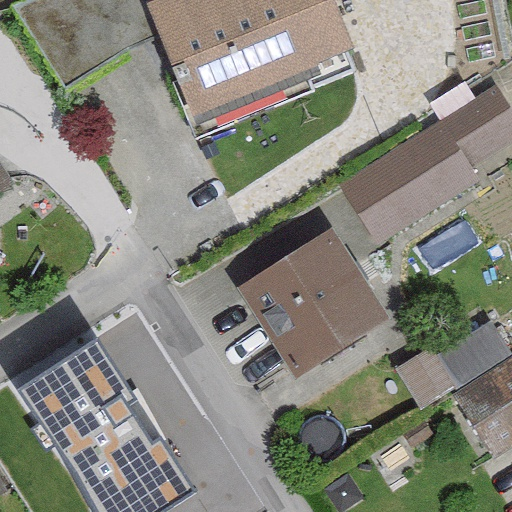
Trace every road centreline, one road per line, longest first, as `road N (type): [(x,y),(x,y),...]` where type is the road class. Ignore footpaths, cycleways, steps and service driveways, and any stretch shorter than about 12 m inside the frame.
road 1 (residential): [(0,362),(141,282),(289,511)]
road 2 (unknown): [(0,85),(141,282)]
